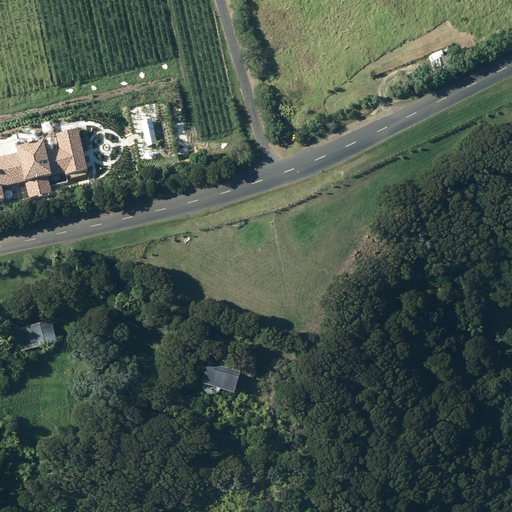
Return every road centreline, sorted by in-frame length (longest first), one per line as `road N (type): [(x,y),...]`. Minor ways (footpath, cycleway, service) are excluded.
road 1 (unclassified): [(511,65),(271,177),(0,247)]
road 2 (track): [(0,199),(259,134)]
